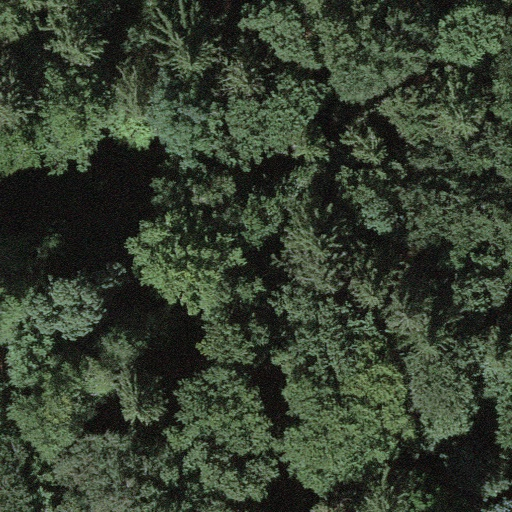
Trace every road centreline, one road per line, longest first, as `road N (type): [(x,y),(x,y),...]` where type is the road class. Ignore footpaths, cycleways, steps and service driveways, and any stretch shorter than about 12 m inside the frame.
road 1 (track): [(0,464),(511,411)]
road 2 (track): [(0,147),(511,127)]
